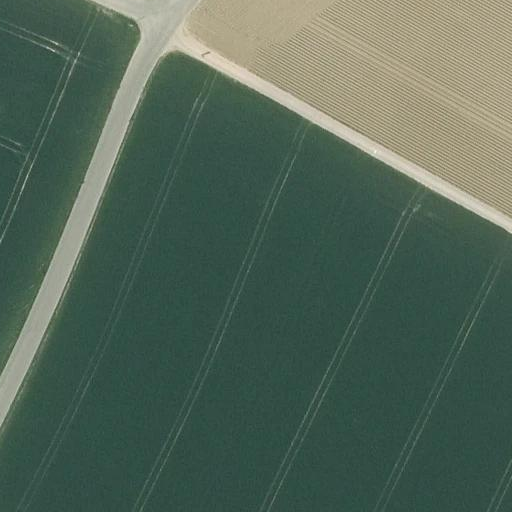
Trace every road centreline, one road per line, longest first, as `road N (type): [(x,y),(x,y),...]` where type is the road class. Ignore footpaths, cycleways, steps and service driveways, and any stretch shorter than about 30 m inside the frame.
road 1 (track): [(105,0),(511,225)]
road 2 (residential): [(158,27),(0,403)]
